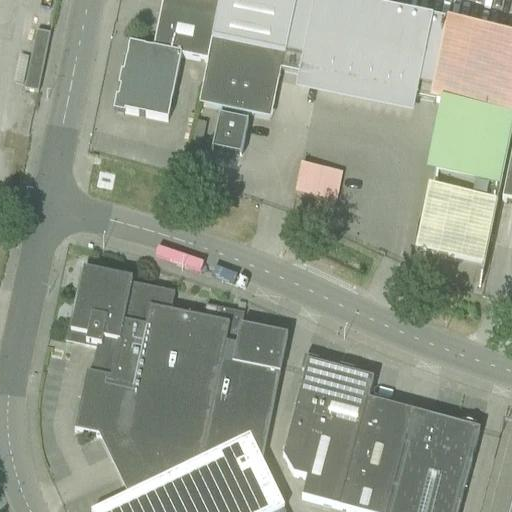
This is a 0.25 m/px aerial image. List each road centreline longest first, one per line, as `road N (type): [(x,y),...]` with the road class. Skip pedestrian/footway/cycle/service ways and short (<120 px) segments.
road 1 (tertiary): [(42,197),(511,376)]
road 2 (tertiary): [(26,511),(6,447),(42,197)]
road 3 (unclassified): [(42,197),(83,0)]
